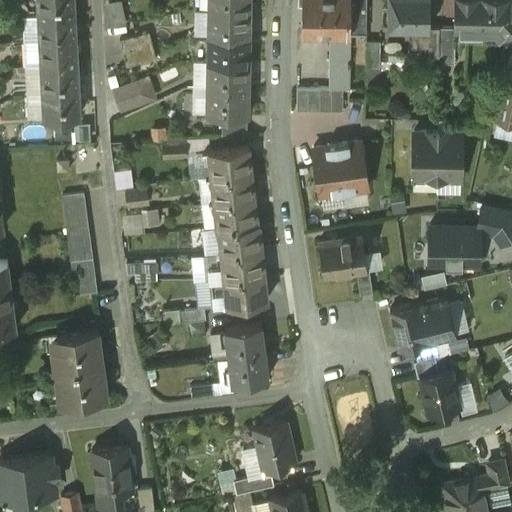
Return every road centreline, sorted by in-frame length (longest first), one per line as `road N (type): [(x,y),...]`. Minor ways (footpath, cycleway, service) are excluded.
road 1 (residential): [(97,0),(104,141),(140,406)]
road 2 (residential): [(281,0),(281,119),(306,311)]
road 3 (residential): [(398,440),(372,301),(306,311)]
road 4 (residential): [(320,385),(140,406)]
road 5 (residential): [(140,406),(0,432)]
road 6 (residential): [(320,385),(346,511)]
